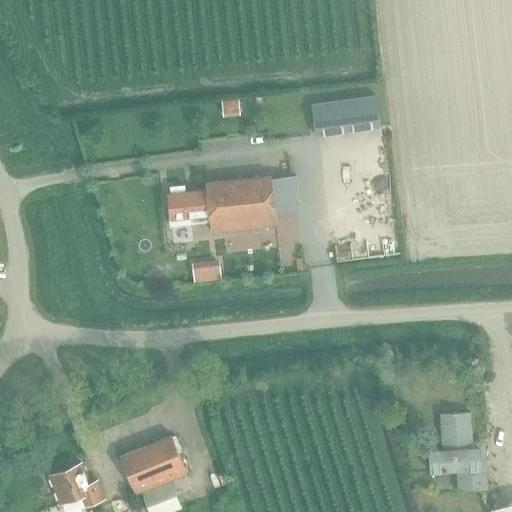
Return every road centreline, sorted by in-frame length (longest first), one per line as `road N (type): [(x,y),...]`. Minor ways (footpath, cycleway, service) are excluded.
road 1 (unclassified): [(21,326),(53,335),(177,340),(350,317),(511,309)]
road 2 (unclassified): [(21,326),(18,257),(0,177)]
